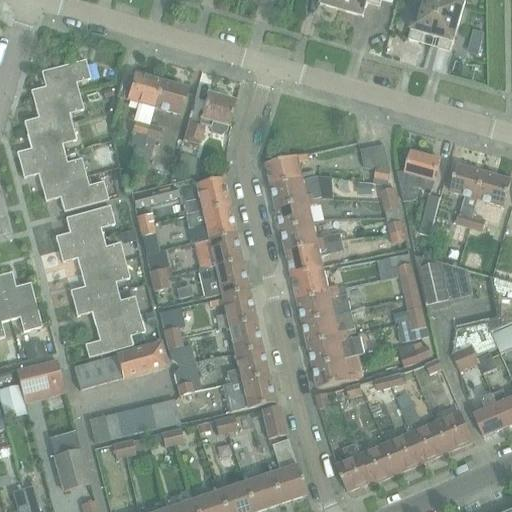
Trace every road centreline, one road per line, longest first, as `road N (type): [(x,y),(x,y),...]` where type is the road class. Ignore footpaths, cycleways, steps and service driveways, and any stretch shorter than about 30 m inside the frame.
road 1 (residential): [(334,511),(305,427),(243,165),(267,65)]
road 2 (residential): [(267,65),(511,137)]
road 3 (residential): [(30,0),(267,65)]
road 4 (residential): [(104,511),(77,409),(163,387)]
